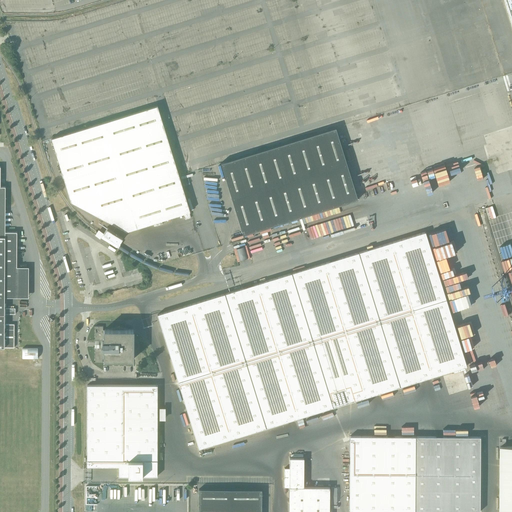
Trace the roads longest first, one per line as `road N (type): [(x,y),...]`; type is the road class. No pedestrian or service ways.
road 1 (unclassified): [(67,511),(67,288),(0,67)]
road 2 (unknown): [(83,288),(118,283),(120,276),(111,253),(65,228),(82,279)]
road 3 (unknown): [(83,288),(84,368),(95,376),(162,377)]
road 4 (unknown): [(188,470),(158,478),(67,475)]
